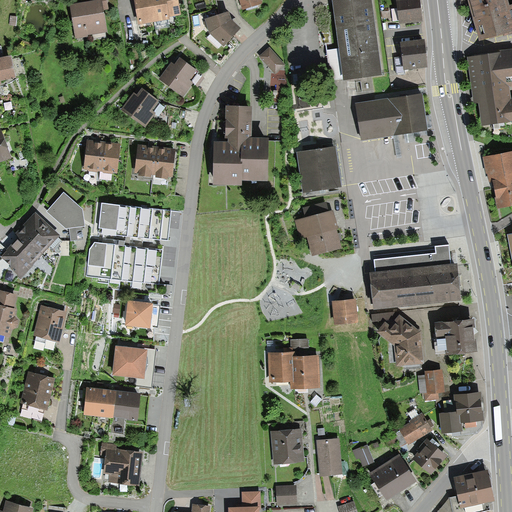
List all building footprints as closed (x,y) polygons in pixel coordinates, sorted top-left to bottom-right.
[(106,4),(105,0),(88,0),(89,2),(70,5),(75,36),(106,31),(102,5),(106,4)] [(134,0),(139,23),(153,21),(149,0),(134,0)] [(167,19),(167,16),(164,0),(149,0),(153,21),(167,19)] [(179,14),(176,0),(164,0),(167,16),(179,14)] [(262,4),(260,0),(239,0),(242,10),(262,4)] [(369,0),(334,0),(342,49),(343,58),(343,61),(346,79),(380,74),(369,0)] [(417,0),(398,0),(401,22),(420,20),(417,0)] [(506,0),(472,0),(483,37),(511,28),(511,6),(508,8),(506,0)] [(230,19),(228,11),(204,18),(208,31),(224,46),(241,28),(230,19)] [(423,41),(403,43),(406,68),(426,65),(423,41)] [(285,65),(269,47),(259,56),(275,74),(285,65)] [(343,58),(342,49),(332,50),(333,60),(343,58)] [(511,84),(511,51),(468,58),(474,102),(480,102),(483,125),(511,121),(511,99),(510,99),(508,86),(511,84)] [(0,80),(16,78),(11,56),(0,58),(0,80)] [(202,74),(179,58),(174,65),(171,63),(159,79),(183,96),(193,82),(195,84),(202,74)] [(274,74),(275,89),(290,88),(289,74),(274,74)] [(167,106),(142,88),(136,95),(133,93),(121,110),(145,128),(155,115),(159,117),(167,106)] [(423,93),(355,103),(361,140),(409,133),(429,130),(423,93)] [(250,106),(227,106),(226,141),(214,140),(213,183),(241,184),(241,178),(267,178),(268,136),(249,136),(250,106)] [(2,132),(0,132),(0,163),(12,160),(2,132)] [(99,170),(101,144),(83,142),(81,169),(99,170)] [(120,145),(101,144),(99,170),(117,172),(120,145)] [(153,175),(156,147),(138,145),(135,173),(138,173),(138,175),(152,176),(152,175),(153,175)] [(175,149),(156,147),(153,175),(155,175),(155,178),(169,179),(169,177),(172,177),(175,149)] [(298,151),(302,190),(340,186),(335,147),(298,151)] [(511,151),(484,157),(488,182),(494,181),(498,205),(511,203),(511,151)] [(65,229),(70,228),(70,240),(81,239),(80,227),(85,226),(82,210),(64,193),(47,211),(65,229)] [(170,210),(100,203),(97,233),(167,240),(170,210)] [(341,248),(333,211),(294,219),(298,238),(306,236),(310,255),(341,248)] [(35,213),(0,254),(0,258),(22,277),(59,234),(35,213)] [(162,249),(94,242),(89,249),(86,276),(158,284),(162,249)] [(459,298),(456,265),(452,265),(450,251),(374,259),(376,273),(372,273),(372,279),(369,279),(372,302),(375,301),(375,306),(459,298)] [(3,291),(0,290),(0,335),(10,338),(17,309),(13,308),(17,294),(13,293),(15,285),(5,282),(3,291)] [(157,327),(160,305),(128,301),(125,325),(149,328),(150,326),(157,327)] [(356,323),(355,301),(332,302),(333,324),(356,323)] [(65,312),(42,307),(36,334),(59,339),(65,312)] [(385,322),(378,332),(396,346),(397,366),(423,363),(421,332),(400,315),(391,326),(385,322)] [(474,319),(435,323),(436,337),(445,336),(447,355),(477,352),(476,339),(474,339),(473,329),(475,329),(474,319)] [(308,339),(291,340),(292,349),(309,348),(308,339)] [(144,377),(147,350),(116,347),(113,374),(144,377)] [(293,353),(270,353),(270,382),(291,382),(291,388),(319,388),(319,356),(293,357),(293,353)] [(443,370),(425,372),(426,375),(418,376),(419,393),(424,392),(425,400),(439,399),(439,393),(445,393),(443,370)] [(54,380),(29,374),(22,401),(47,407),(54,380)] [(137,419),(141,394),(117,391),(87,388),(84,414),(113,418),(114,416),(137,419)] [(485,421),(481,391),(454,394),(456,412),(440,413),(442,433),(451,432),(452,436),(477,433),(483,428),(482,421),(485,421)] [(393,435),(401,446),(407,442),(409,445),(433,430),(422,412),(409,420),(410,422),(399,429),(400,430),(393,435)] [(301,429),(272,432),(274,464),(304,462),(301,429)] [(339,439),(318,441),(321,474),(342,473),(339,439)] [(427,439),(419,447),(421,449),(413,458),(431,474),(447,456),(427,439)] [(101,455),(106,456),(105,473),(109,474),(109,481),(138,484),(142,451),(118,449),(118,444),(103,442),(101,455)] [(368,446),(353,451),(356,460),(360,459),(363,467),(374,463),(368,446)] [(399,454),(370,473),(387,500),(417,481),(399,454)] [(495,501),(488,470),(453,478),(458,495),(449,497),(452,511),(477,511),(479,511),(490,509),(488,502),(495,501)] [(297,485),(277,486),(277,505),(298,504),(297,485)] [(229,511),(259,511),(260,508),(261,508),(261,491),(242,491),(243,507),(229,507),(229,511)] [(452,511),(449,497),(437,511),(452,511)] [(30,511),(32,508),(7,502),(5,511),(1,511),(0,511),(30,511)]
